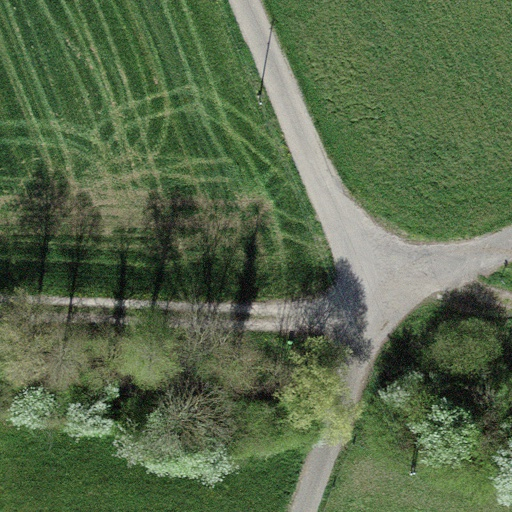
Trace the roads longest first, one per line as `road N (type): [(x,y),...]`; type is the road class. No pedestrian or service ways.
road 1 (track): [(370,296),(322,326),(0,311)]
road 2 (track): [(243,0),(370,296)]
road 3 (residential): [(370,296),(511,245)]
